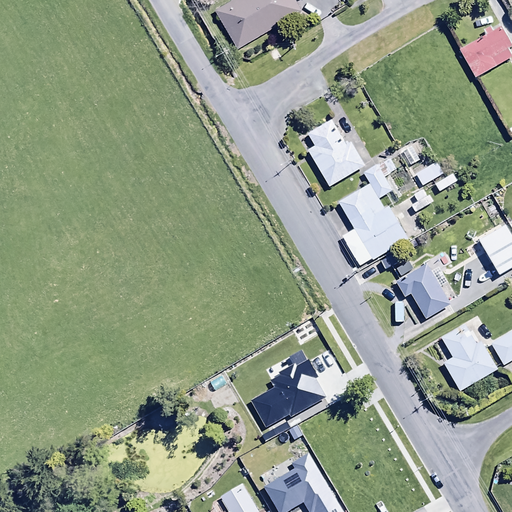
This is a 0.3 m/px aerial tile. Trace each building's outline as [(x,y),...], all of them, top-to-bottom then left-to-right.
[(295,0),(232,0),(213,12),(236,50),(299,12),(302,11),(295,0)] [(484,34),(457,51),(475,80),(511,57),(507,50),(511,47),(499,27),(492,31),(490,27),(482,32),(484,34)] [(346,146),(342,138),(332,121),(305,134),(312,147),(305,151),(326,188),(363,167),(350,144),(346,146)] [(412,148),(400,155),(410,171),(421,164),(412,148)] [(376,165),(362,174),(368,184),(336,205),(352,231),(340,237),(359,266),(370,260),(372,263),(409,240),(388,207),(384,210),(378,201),(393,192),(384,178),(395,171),(388,160),(377,167),(376,165)] [(436,164),(413,175),(419,187),(442,175),(436,164)] [(422,192),(413,197),(417,203),(411,207),(415,214),(433,203),(428,195),(425,197),(422,192)] [(428,262),(394,282),(404,299),(409,296),(424,321),(434,315),(439,323),(484,297),(475,282),(481,279),(474,268),(453,281),(456,287),(453,288),(458,296),(448,302),(436,281),(438,279),(428,262)] [(464,325),(439,339),(450,358),(441,363),(459,393),(497,370),(479,340),(474,343),(464,325)] [(511,331),(488,344),(502,368),(511,362),(511,331)] [(340,511),(307,454),(289,464),(292,470),(261,488),(275,511),(285,511),(301,503),(306,511),(340,511)]
